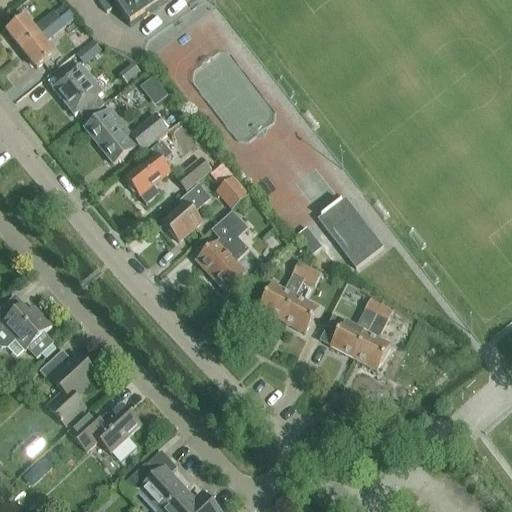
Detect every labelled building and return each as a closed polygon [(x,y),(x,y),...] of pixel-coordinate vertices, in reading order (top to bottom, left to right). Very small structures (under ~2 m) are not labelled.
[(116,8),(129,28),(170,0),(96,0),(106,15),(116,8)] [(62,8),(54,15),(55,16),(59,20),(67,14),(62,8)] [(21,52),(60,21),(55,16),(54,15),(54,14),(33,30),(24,19),(6,33),(21,52)] [(65,28),(60,21),(21,52),(36,71),(54,56),(45,45),(65,28)] [(92,44),(75,58),(83,68),(100,54),(92,44)] [(74,118),(102,95),(80,67),(52,90),(74,118)] [(110,111),(85,131),(113,167),(137,148),(142,153),(167,133),(155,117),(130,137),(110,111)] [(170,156),(161,145),(152,152),(156,157),(125,181),(128,185),(128,188),(132,194),(135,194),(139,199),(140,198),(143,201),(142,202),(145,206),(159,196),(152,188),(170,174),(161,163),(170,156)] [(176,181),(185,193),(211,173),(201,161),(176,181)] [(210,177),(220,190),(229,182),(232,179),(222,167),(210,177)] [(248,198),(232,179),(229,182),(220,190),(216,193),(231,212),(248,198)] [(186,206),(185,205),(162,225),(178,245),(202,224),(194,215),(202,208),(209,201),(202,192),(194,199),(186,206)] [(354,216),(356,214),(345,200),(318,222),(329,236),(331,234),(346,255),(344,257),(355,271),(383,250),(372,236),(370,237),(354,216)] [(216,244),(196,263),(226,295),(246,276),(236,265),(249,253),(237,240),(247,231),(231,214),(211,233),(219,242),(216,244)] [(312,257),(322,250),(306,230),(297,237),(312,257)] [(302,284),(309,270),(298,264),(291,278),(302,284)] [(320,276),(309,270),(302,284),(314,289),(320,276)] [(291,278),(284,292),(272,286),(258,312),(281,324),(295,298),(302,284),(291,278)] [(295,298),(281,324),(305,336),(319,310),(295,298)] [(44,335),(51,328),(34,310),(29,315),(14,300),(0,312),(0,348),(1,349),(7,349),(16,359),(24,352),(25,353),(27,351),(36,360),(53,344),(44,335)] [(370,302),(363,315),(374,321),(381,307),(370,302)] [(381,307),(374,321),(386,327),(393,313),(381,307)] [(333,343),(330,349),(353,361),(374,321),(363,315),(356,330),(343,323),(343,324),(333,343)] [(374,321),(353,361),(377,374),(390,347),(378,341),(386,327),(374,321)] [(72,363),(62,352),(39,373),(49,384),(51,382),(62,393),(45,408),(68,432),(88,413),(75,399),(97,379),(78,357),(72,363)] [(140,428),(121,407),(101,426),(91,415),(69,435),(86,454),(99,443),(111,456),(140,428)] [(136,491),(139,492),(157,511),(160,511),(184,490),(170,476),(176,470),(161,453),(127,485),(130,487),(133,490),(136,491)] [(45,459),(34,469),(39,475),(45,475),(53,468),(45,459)] [(214,511),(203,499),(197,505),(184,490),(160,511),(214,511)]
